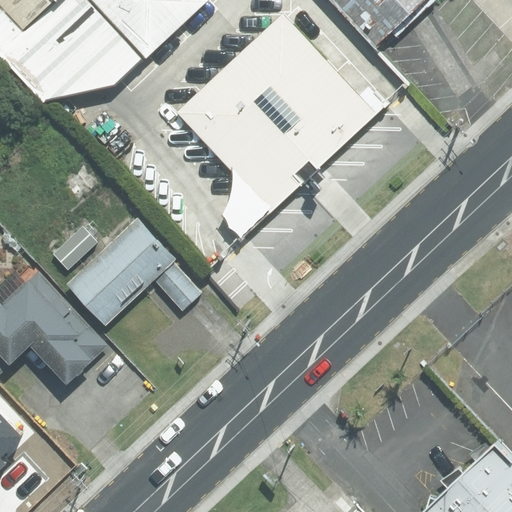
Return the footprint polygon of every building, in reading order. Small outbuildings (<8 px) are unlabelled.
[(64,0),(0,0),(0,9),(26,37),(64,0)] [(213,8),(205,0),(70,0),(50,20),(120,94),(213,8)] [(326,0),(373,49),(424,0),(326,0)] [(371,125),(273,19),(171,111),(269,218),(371,125)] [(137,219),(68,284),(106,323),(175,259),(137,219)] [(38,271),(3,305),(36,339),(30,345),(67,383),(108,344),(38,271)] [(3,305),(0,301),(0,372),(30,345),(36,339),(3,305)] [(0,467),(5,463),(0,458),(0,454),(19,437),(0,416),(0,467)] [(511,511),(511,445),(509,442),(432,511),(511,511)]
